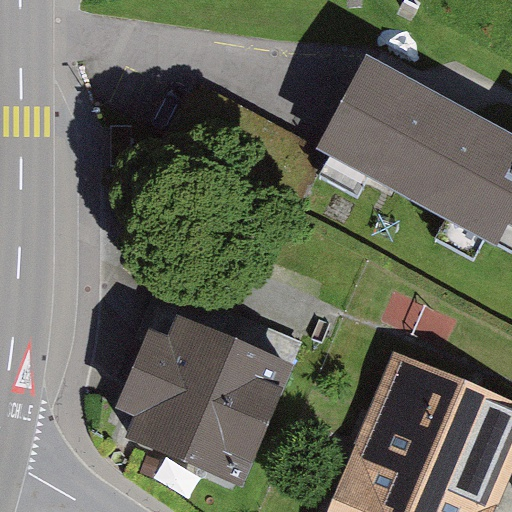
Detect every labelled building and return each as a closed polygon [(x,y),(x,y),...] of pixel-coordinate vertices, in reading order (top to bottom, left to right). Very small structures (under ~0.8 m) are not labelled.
[(511,133),(365,55),(315,148),(490,240),(499,220),(511,194),(511,133)] [(311,144),(195,82),(167,134),(282,196),(311,144)] [(134,127),(111,127),(110,167),(133,168),(134,127)] [(511,194),(499,220),(511,226),(511,194)] [(292,367),(177,319),(169,337),(151,330),(118,409),(138,418),(129,439),(243,486),(292,367)] [(492,511),(511,462),(511,403),(393,356),(330,511),(492,511)]
